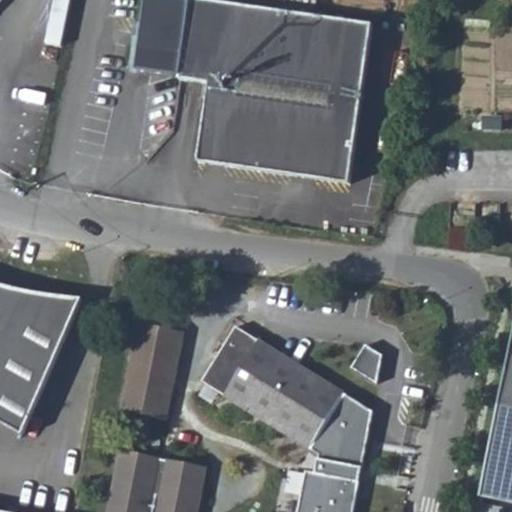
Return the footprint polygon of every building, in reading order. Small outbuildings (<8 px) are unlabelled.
[(51,0),(41,49),(54,52),(65,0),(51,0)] [(187,6),(144,1),(141,26),(145,26),(142,51),(137,50),(135,75),(178,81),(178,83),(208,87),(197,166),(351,185),(370,27),(188,4),(187,6)] [(0,420),(25,434),(85,299),(43,293),(14,287),(0,282),(0,420)] [(182,331),(139,323),(132,364),(135,364),(132,380),(129,379),(124,410),(169,418),(182,331)] [(343,395),(235,326),(200,381),(309,449),(343,395)] [(376,379),(389,356),(367,344),(354,367),(376,379)] [(511,351),(481,499),(511,505),(511,351)] [(195,511),(204,468),(121,451),(109,511),(354,511),(374,414),(343,395),(309,449),(319,457),(321,478),(309,476),(301,511),(195,511)]
